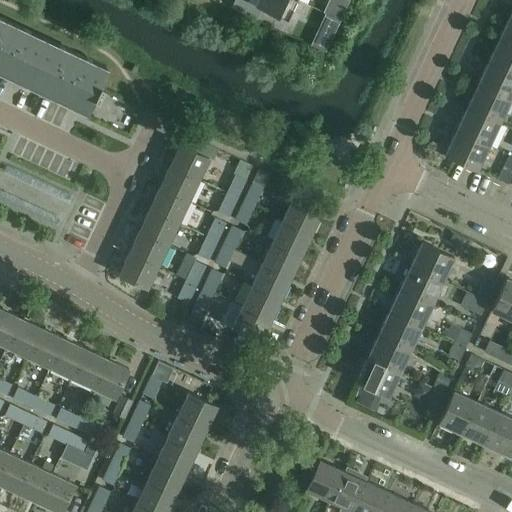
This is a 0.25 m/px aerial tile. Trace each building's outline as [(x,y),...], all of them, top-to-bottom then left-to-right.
[(256,0),(255,4),(245,0),(234,0),(231,7),(257,19),(261,9),(287,21),(296,0),(256,0)] [(325,13),(321,24),(334,30),(339,20),(325,13)] [(0,16),(0,68),(24,80),(45,37),(0,16)] [(511,18),(509,17),(499,40),(511,46),(511,18)] [(45,37),(24,80),(50,92),(50,93),(50,94),(50,95),(58,99),(59,98),(60,98),(60,97),(87,109),(107,66),(45,37)] [(511,46),(499,40),(488,63),(511,74),(511,46)] [(511,94),(511,74),(488,63),(477,86),(509,101),(511,94)] [(477,86),(466,109),(498,124),(509,101),(477,86)] [(498,124),(466,109),(456,132),(488,147),(498,124)] [(488,147),(456,132),(445,156),(477,171),(488,147)] [(169,166),(198,180),(209,158),(180,144),(169,166)] [(503,167),(511,171),(511,157),(509,155),(503,167)] [(169,166),(159,188),(188,201),(198,180),(169,166)] [(259,169),(252,183),(263,187),(269,174),(259,169)] [(235,174),(226,193),(237,198),(246,179),(235,174)] [(252,183),(244,201),(254,206),(263,187),(252,183)] [(159,188),(149,209),(178,223),(188,201),(159,188)] [(237,198),(226,193),(217,211),(228,216),(237,198)] [(283,219),(311,233),(322,211),(293,197),(283,219)] [(254,206),(244,201),(235,219),(245,224),(254,206)] [(61,225),(58,209),(44,211),(46,227),(61,225)] [(178,223),(149,209),(139,231),(167,244),(178,223)] [(215,217),(206,236),(216,241),(225,222),(215,217)] [(311,233),(283,219),(273,241),(301,255),(311,233)] [(223,244),(234,249),(242,231),(232,226),(223,244)] [(167,244),(139,231),(129,252),(157,266),(167,244)] [(216,241),(206,236),(197,254),(208,259),(216,241)] [(273,241),(262,262),(291,276),(301,255),(273,241)] [(421,241),(409,266),(442,281),(454,257),(421,241)] [(234,249),(223,244),(215,263),(225,268),(234,249)] [(157,266),(129,252),(118,274),(147,288),(157,266)] [(195,260),(186,280),(196,284),(205,265),(195,260)] [(262,262),(252,284),(281,298),(291,276),(262,262)] [(409,266),(399,288),(432,304),(442,281),(409,266)] [(212,269),(203,287),(214,292),(222,274),(212,269)] [(489,323),(507,332),(511,320),(511,282),(506,279),(491,311),(494,312),(489,323)] [(186,280),(177,298),(188,303),(196,284),(186,280)] [(483,282),(476,296),(486,301),(493,286),(483,282)] [(252,284),(242,305),(271,319),(281,298),(252,284)] [(214,292),(203,287),(194,306),(205,311),(214,292)] [(399,288),(388,311),(421,326),(432,304),(399,288)] [(476,296),(469,310),(480,315),(486,301),(476,296)] [(271,319),(242,305),(231,327),(260,341),(271,319)] [(0,343),(6,347),(20,318),(0,308),(0,343)] [(388,311),(378,333),(411,349),(421,326),(388,311)] [(20,318),(6,347),(28,357),(41,328),(20,318)] [(63,339),(41,328),(28,357),(49,367),(63,339)] [(461,328),(454,342),(465,347),(471,333),(461,328)] [(378,333),(367,356),(400,371),(411,349),(378,333)] [(63,339),(49,367),(71,378),(85,349),(63,339)] [(488,340),(483,351),(497,357),(502,347),(488,340)] [(465,347),(454,342),(448,355),(458,360),(465,347)] [(511,351),(502,347),(497,357),(511,364),(511,361),(511,351)] [(106,359),(85,349),(71,378),(93,388),(106,359)] [(470,354),(466,364),(480,371),(485,360),(470,354)] [(356,380),(389,396),(400,371),(367,356),(356,380)] [(128,370),(106,359),(93,388),(115,398),(128,370)] [(511,373),(503,369),(499,380),(511,385),(511,373)] [(439,374),(433,388),(443,392),(450,379),(439,374)] [(151,375),(143,394),(153,398),(162,380),(151,375)] [(0,378),(0,391),(6,394),(12,384),(0,378)] [(31,406),(36,395),(18,387),(13,398),(31,406)] [(433,388),(426,402),(437,406),(443,392),(433,388)] [(455,391),(440,423),(463,434),(478,402),(455,391)] [(177,414),(206,428),(217,406),(187,392),(177,414)] [(112,412),(124,418),(133,399),(121,394),(112,412)] [(55,404),(36,395),(31,406),(49,415),(55,404)] [(139,400),(131,419),(141,423),(150,405),(139,400)] [(478,402),(463,434),(485,445),(500,413),(478,402)] [(10,405),(8,408),(5,415),(22,423),(27,413),(10,405)] [(74,427),(79,416),(61,407),(56,418),(74,427)] [(46,422),(27,413),(22,423),(41,433),(46,422)] [(511,418),(500,413),(485,445),(508,456),(511,446),(511,418)] [(206,428),(177,414),(167,436),(196,450),(206,428)] [(79,416),(74,427),(93,435),(98,424),(79,416)] [(141,423),(131,419),(123,437),(133,442),(141,423)] [(65,444),(70,433),(53,425),(47,436),(65,444)] [(90,442),(70,433),(65,444),(84,453),(90,442)] [(196,450),(167,436),(156,457),(186,471),(196,450)] [(111,462),(121,467),(130,448),(120,443),(111,462)] [(0,447),(0,469),(9,452),(0,447)] [(9,452),(0,469),(0,483),(16,491),(30,462),(9,452)] [(186,471),(156,457),(146,478),(176,492),(186,471)] [(329,500),(342,471),(319,460),(305,489),(329,500)] [(30,462),(16,491),(38,501),(52,472),(50,471),(53,465),(45,461),(42,467),(30,462)] [(121,467),(111,462),(102,480),(113,485),(121,467)] [(338,511),(351,511),(352,511),(366,482),(356,478),(358,473),(346,468),(344,472),(342,471),(329,500),(341,506),(338,511)] [(52,472),(38,501),(60,511),(74,482),(52,472)] [(136,500),(161,511),(166,511),(176,492),(146,478),(140,476),(136,484),(142,487),(136,500)] [(379,511),(389,493),(366,482),(352,511),(353,511),(379,511)] [(91,504),(101,509),(110,491),(99,486),(91,504)] [(389,493),(379,511),(407,511),(412,504),(389,493)] [(161,511),(136,500),(129,511),(161,511)]
